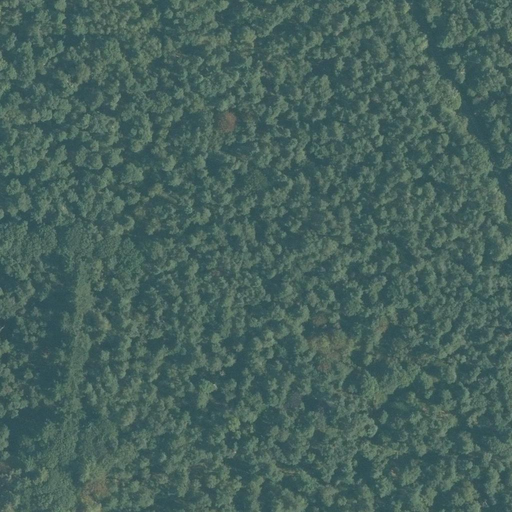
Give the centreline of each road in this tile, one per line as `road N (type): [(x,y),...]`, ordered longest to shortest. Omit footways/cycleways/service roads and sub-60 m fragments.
road 1 (track): [(134,235),(111,511)]
road 2 (tertiary): [(511,205),(409,0)]
road 3 (track): [(134,235),(0,217)]
